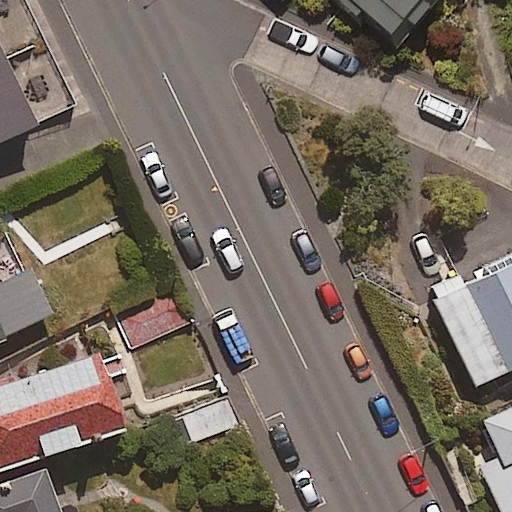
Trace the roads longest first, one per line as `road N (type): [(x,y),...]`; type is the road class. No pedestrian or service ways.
road 1 (tertiary): [(151,43),(378,511)]
road 2 (residential): [(151,43),(251,37),(511,156)]
